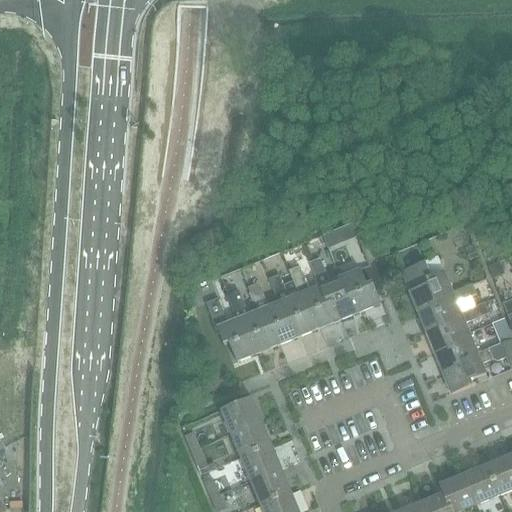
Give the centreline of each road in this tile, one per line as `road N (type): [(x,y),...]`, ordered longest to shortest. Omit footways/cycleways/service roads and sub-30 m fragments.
road 1 (tertiary): [(76,511),(119,0)]
road 2 (tertiary): [(73,0),(44,511)]
road 3 (residential): [(407,456),(380,395),(306,425)]
